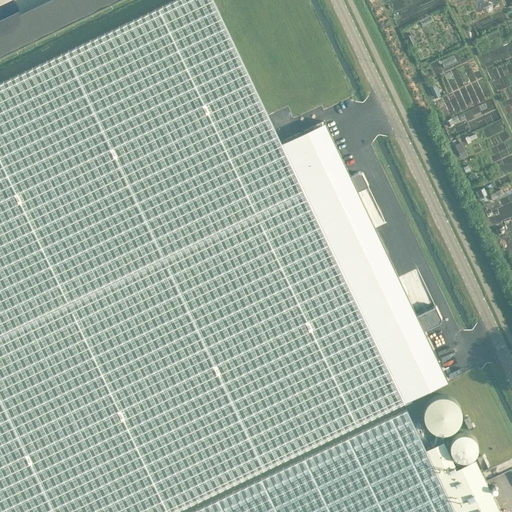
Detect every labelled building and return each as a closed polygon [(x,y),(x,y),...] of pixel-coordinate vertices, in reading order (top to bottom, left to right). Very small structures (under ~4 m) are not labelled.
[(0,79),(0,511),(164,511),(404,398),(281,139),(256,86),(215,0),(167,0),(52,54),(0,79)] [(322,119),(281,139),(404,398),(448,377),(424,327),(440,319),(441,315),(435,302),(417,311),(358,187),(368,182),(362,170),(358,168),(350,172),(346,163),(325,118),(322,119)] [(478,195),(484,191),(480,183),(474,186),(478,195)] [(427,422),(431,426),(437,428),(443,429),(448,428),(454,426),(458,421),(461,416),(462,411),(461,404),(458,398),(453,394),(447,391),(440,390),(434,392),(429,395),(425,400),(423,405),(423,411),(424,417),(427,422)] [(407,406),(183,511),(501,511),(475,455),(456,464),(443,437),(426,446),(407,406)] [(464,415),(469,426),(473,424),(468,413),(464,415)] [(453,451),(457,455),(462,456),(468,455),(473,452),(476,447),(477,442),(476,436),(473,432),(468,429),(463,428),(457,430),(453,433),(450,437),(449,442),(450,447),(453,451)] [(477,455),(483,466),(488,464),(483,452),(477,455)]
